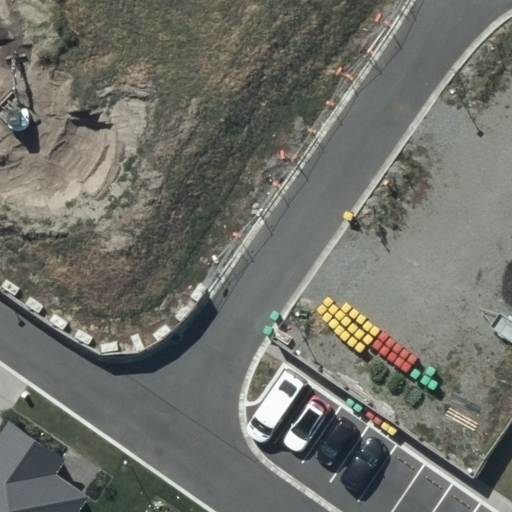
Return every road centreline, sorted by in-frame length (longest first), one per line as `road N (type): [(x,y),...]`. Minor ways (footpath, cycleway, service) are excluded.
road 1 (residential): [(155,391),(428,0)]
road 2 (residential): [(155,391),(343,511)]
road 3 (residential): [(0,293),(155,391)]
